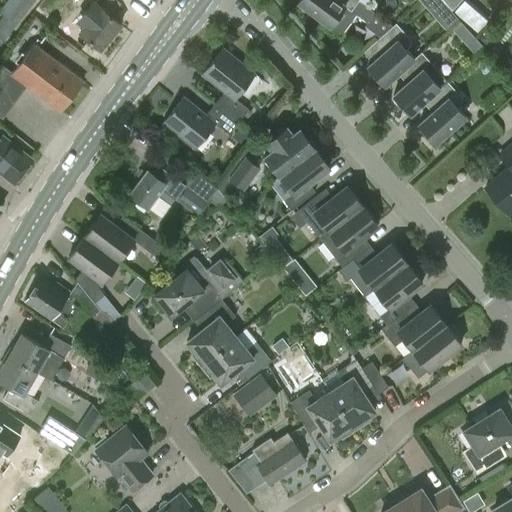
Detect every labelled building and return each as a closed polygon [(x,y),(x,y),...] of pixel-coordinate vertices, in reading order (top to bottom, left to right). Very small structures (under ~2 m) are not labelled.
[(22,0),(14,11),(22,16),(31,4),(25,0),(22,0)] [(105,0),(101,6),(93,0),(90,0),(75,19),(84,26),(80,32),(101,49),(122,23),(111,15),(121,3),(117,0),(105,0)] [(358,0),(359,0),(358,0),(299,0),(298,2),(301,4),(302,10),(308,9),(342,35),(357,14),(368,23),(376,12),(358,0)] [(0,29),(0,31),(6,36),(16,24),(8,18),(0,29)] [(402,69),(415,58),(407,49),(412,40),(396,23),(377,40),(386,50),(368,66),(371,69),(371,74),(374,78),(377,81),(382,82),(385,85),(402,69)] [(33,44),(13,71),(28,83),(27,85),(61,111),(83,81),(33,44)] [(224,92),(214,104),(238,123),(248,110),(235,99),(255,74),(222,48),(202,74),(224,92)] [(410,114),(423,103),(428,98),(447,80),(431,62),(422,52),(415,58),(402,69),(411,79),(406,84),(393,95),(396,98),(397,103),(399,107),(403,109),(408,111),(410,114)] [(28,83),(13,71),(3,63),(0,66),(0,114),(3,116),(27,85),(28,83)] [(447,80),(428,98),(437,108),(419,124),(422,127),(423,132),(425,136),(428,138),(433,140),(436,143),(466,116),(458,107),(463,98),(447,80)] [(238,123),(214,104),(206,115),(183,97),(162,123),(165,125),(195,149),(215,124),(229,134),(238,123)] [(265,156),(280,175),(314,148),(299,128),(292,134),(287,127),(266,143),(272,150),(265,156)] [(2,135),(0,138),(0,173),(14,184),(33,160),(2,135)] [(485,186),(509,212),(511,208),(511,142),(500,154),(509,164),(485,186)] [(329,167),(314,148),(280,175),(294,193),(284,200),(291,209),(315,191),(309,183),(329,167)] [(245,156),(229,178),(243,189),(259,167),(245,156)] [(188,186),(186,184),(160,165),(153,175),(147,170),(129,194),(147,208),(148,207),(158,194),(170,204),(174,199),(177,201),(188,187),(188,186)] [(209,200),(217,189),(196,172),(186,184),(188,186),(188,187),(206,202),(209,200)] [(328,200),(321,192),(297,210),(320,239),(362,206),(347,186),(328,200)] [(197,216),(206,202),(188,187),(177,201),(197,216)] [(342,267),(366,249),(359,240),(378,225),(362,206),(320,239),(342,267)] [(101,214),(84,236),(118,261),(134,239),(101,214)] [(87,271),(78,284),(93,303),(103,295),(98,287),(118,261),(84,236),(68,257),(87,271)] [(170,252),(150,237),(143,247),(163,262),(170,252)] [(374,288),(407,263),(391,243),(377,254),(373,257),(366,249),(342,267),(338,270),(345,279),(349,276),(364,296),(374,288)] [(200,315),(220,299),(243,281),(225,259),(197,282),(186,268),(177,276),(174,272),(161,283),(164,286),(153,295),(155,296),(151,299),(160,311),(164,308),(171,316),(189,302),(200,315)] [(387,324),(404,310),(410,306),(403,297),(422,282),(407,263),(374,288),(389,308),(380,315),(387,324)] [(93,303),(78,284),(77,282),(70,292),(57,282),(54,286),(41,277),(25,300),(51,319),(56,312),(67,319),(76,306),(91,317),(97,308),(93,303)] [(234,316),(220,299),(200,315),(197,317),(204,327),(186,342),(193,350),(189,354),(199,366),(236,337),(225,324),(234,316)] [(404,310),(387,324),(381,329),(394,346),(404,339),(412,350),(445,324),(430,305),(411,319),(404,310)] [(445,324),(412,350),(402,358),(417,378),(448,354),(452,354),(458,350),(458,346),(461,344),(445,324)] [(7,356),(36,373),(49,380),(62,358),(69,346),(48,334),(42,346),(20,334),(7,356)] [(246,350),(236,337),(199,366),(209,378),(213,375),(220,384),(239,369),(247,379),(271,361),(255,342),(246,350)] [(24,394),(36,373),(7,356),(0,368),(0,381),(16,391),(10,402),(29,414),(37,401),(24,394)] [(343,382),(329,391),(355,430),(368,421),(365,417),(375,411),(362,391),(371,385),(361,368),(356,359),(337,372),(343,382)] [(361,368),(371,385),(377,393),(387,387),(371,362),(361,368)] [(276,394),(260,373),(233,394),(249,415),(276,394)] [(355,430),(329,391),(315,400),(308,390),(290,402),(305,428),(316,421),(329,441),(339,435),(341,439),(355,430)] [(462,452),(475,474),(501,458),(493,445),(511,432),(511,431),(498,409),(487,415),(484,411),(472,419),(474,423),(463,430),(472,445),(462,452)] [(55,419),(45,436),(71,453),(85,439),(55,419)] [(0,453),(4,456),(18,435),(0,423),(0,453)] [(131,491),(152,474),(139,459),(147,453),(125,425),(95,449),(117,477),(119,475),(131,491)] [(272,441),(270,437),(252,449),(253,450),(228,470),(246,493),(265,481),(268,484),(304,460),(286,432),(272,441)] [(450,485),(437,493),(426,500),(420,489),(405,499),(403,496),(393,502),(395,505),(383,511),(454,511),(464,506),(450,485)] [(511,511),(511,485),(508,488),(511,494),(511,497),(492,510),(493,511),(511,511)] [(159,507),(160,509),(156,511),(194,511),(180,494),(167,504),(166,502),(163,502),(159,504),(159,507)]
